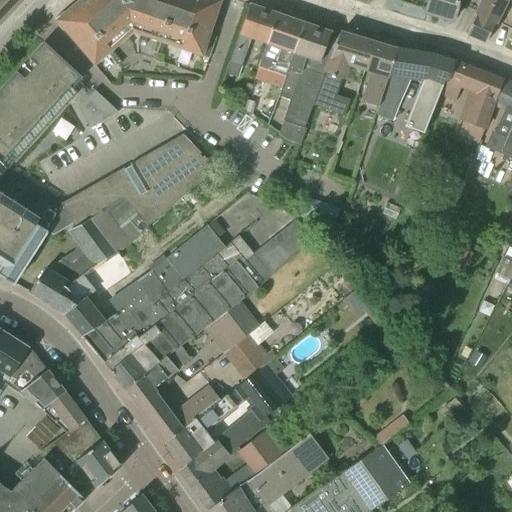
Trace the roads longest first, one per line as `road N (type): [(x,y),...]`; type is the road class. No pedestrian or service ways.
road 1 (residential): [(292,0),(511,77)]
road 2 (tertiary): [(0,301),(66,344),(149,461)]
road 3 (unknown): [(151,94),(114,133),(38,174)]
